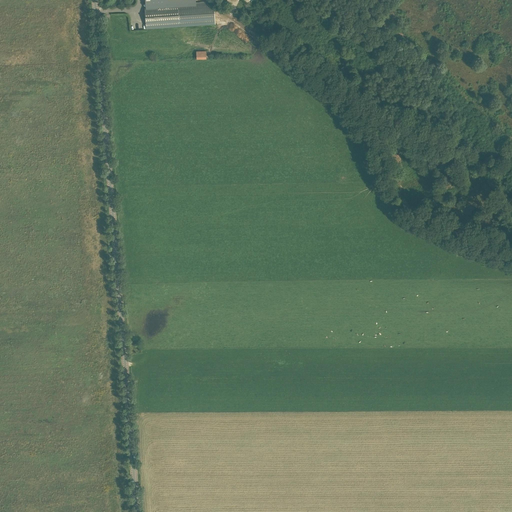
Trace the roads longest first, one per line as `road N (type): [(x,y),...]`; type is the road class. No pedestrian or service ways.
road 1 (secondary): [(136,511),(95,0)]
road 2 (track): [(511,269),(400,219),(340,114),(231,19),(235,4)]
road 3 (track): [(353,107),(409,210),(511,253)]
road 4 (track): [(353,107),(447,150),(511,242)]
